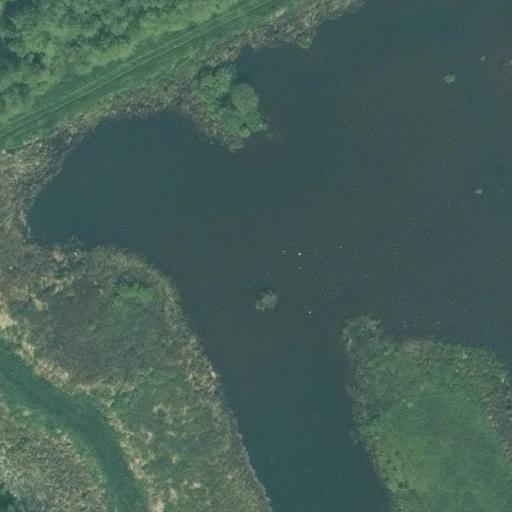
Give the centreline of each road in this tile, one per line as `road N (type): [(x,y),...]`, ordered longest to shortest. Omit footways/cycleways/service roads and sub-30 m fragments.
road 1 (track): [(0,138),(283,0)]
road 2 (track): [(134,511),(99,439),(0,369)]
